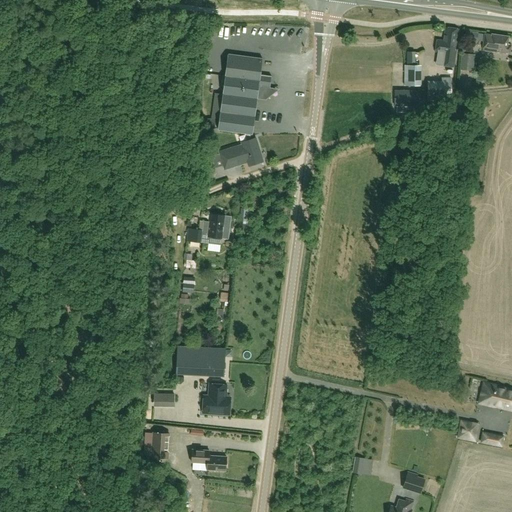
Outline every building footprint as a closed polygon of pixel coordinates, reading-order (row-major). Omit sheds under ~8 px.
[(446,27),(444,40),(437,39),(435,52),(446,53),(444,65),(454,67),(460,29),(446,27)] [(478,33),(466,31),(464,41),(477,43),(478,33)] [(491,35),(485,34),(482,50),(510,54),(511,46),(507,45),(508,37),(492,34),(491,35)] [(223,94),(220,119),(218,130),(252,134),(257,98),(266,99),(267,93),(269,93),(273,91),(273,88),(273,87),(270,87),(272,76),(260,74),(262,58),(228,53),(225,76),(222,75),(221,83),(225,83),(223,94)] [(473,71),(475,55),(461,54),(460,70),(473,71)] [(405,65),(405,85),(418,86),(419,65),(405,65)] [(428,81),(428,94),(428,100),(451,100),(451,82),(428,81)] [(418,106),(418,91),(395,91),(395,106),(418,106)] [(220,119),(223,94),(215,93),(211,118),(220,119)] [(482,121),(484,107),(476,105),(474,119),(482,121)] [(214,119),(205,120),(206,130),(215,129),(214,119)] [(242,144),(219,152),(225,169),(248,162),(249,166),(263,162),(256,137),(241,142),(242,144)] [(400,178),(409,179),(411,166),(402,164),(400,178)] [(406,203),(410,182),(396,180),(392,200),(406,203)] [(188,212),(188,220),(195,221),(196,213),(188,212)] [(189,229),(188,240),(221,244),(222,238),(223,238),(226,215),(211,213),(210,221),(205,221),(204,230),(196,229),(196,230),(189,229)] [(184,256),(183,263),(192,265),(193,257),(184,256)] [(228,291),(229,282),(224,281),(224,284),(222,284),(221,290),(224,290),(228,291)] [(183,284),(182,292),(190,293),(191,284),(183,284)] [(226,348),(178,346),(176,373),(224,376),(226,348)] [(209,383),(208,395),(204,395),(202,413),(229,415),(231,397),(226,396),(227,384),(209,383)] [(511,389),(485,383),(480,402),(511,409),(511,389)] [(154,406),(174,407),(175,394),(154,394),(154,406)] [(476,441),(479,423),(461,420),(458,437),(476,441)] [(482,442),(502,446),(504,436),(484,432),(482,442)] [(169,433),(154,433),(152,457),(167,458),(169,433)] [(207,469),(225,471),(227,456),(209,455),(210,450),(193,448),(191,461),(207,463),(207,469)] [(352,473),(361,474),(364,459),(355,457),(352,473)] [(417,476),(417,475),(408,472),(404,487),(421,493),(425,479),(417,476)] [(391,506),(389,511),(411,511),(412,510),(411,509),(413,501),(406,499),(406,501),(399,499),(397,507),(391,506)]
